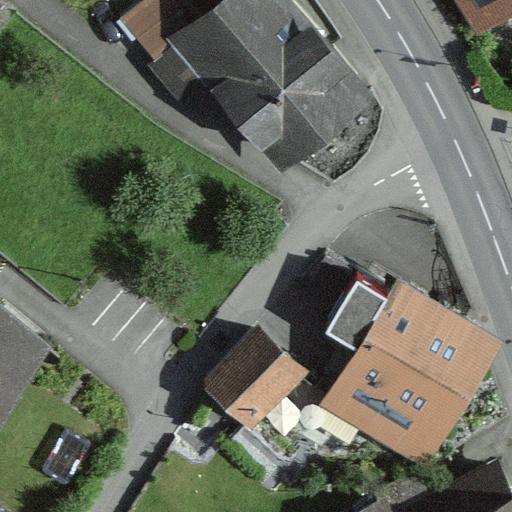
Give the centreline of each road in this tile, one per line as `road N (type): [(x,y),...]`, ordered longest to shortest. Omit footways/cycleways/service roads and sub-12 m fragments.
road 1 (residential): [(456,143),(338,202),(291,242),(162,403),(98,511)]
road 2 (tertiary): [(376,0),(456,143)]
road 3 (tertiary): [(456,143),(511,288)]
